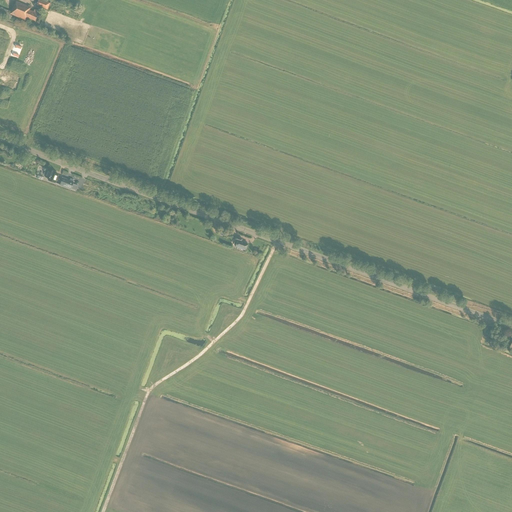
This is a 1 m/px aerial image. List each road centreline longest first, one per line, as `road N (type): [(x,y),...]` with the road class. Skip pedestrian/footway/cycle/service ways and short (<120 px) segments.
road 1 (tertiary): [(511,326),(0,138)]
road 2 (track): [(102,511),(149,390),(238,319),(276,241)]
